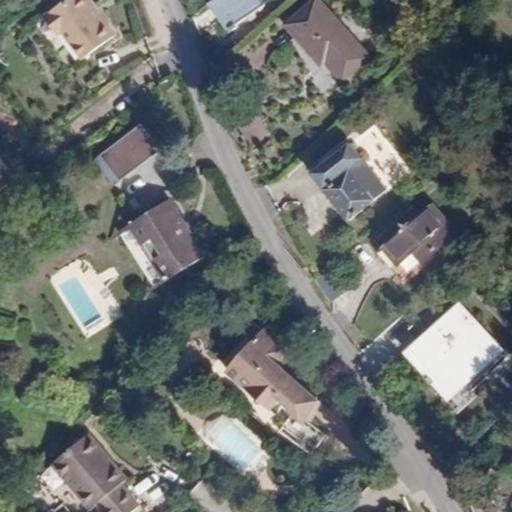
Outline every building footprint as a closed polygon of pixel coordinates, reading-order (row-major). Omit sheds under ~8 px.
[(103,8),(97,0),(71,0),(44,20),(78,68),(126,32),(107,5),(103,8)] [(221,0),(238,24),(270,1),(269,0),(221,0)] [(325,65),(336,82),(367,61),(325,0),(313,0),(286,18),(317,63),(325,57),(328,61),(325,65)] [(93,158),(113,183),(160,148),(140,122),(93,158)] [(356,143),(321,173),(331,185),(357,163),(382,193),(356,215),(358,217),(394,187),(356,143)] [(0,172),(8,167),(3,159),(0,161),(0,160),(0,172)] [(357,163),(331,185),(356,215),(382,193),(357,163)] [(0,172),(0,190),(16,178),(8,167),(0,172)] [(127,222),(164,279),(212,247),(175,190),(127,222)] [(438,193),(398,231),(392,236),(407,252),(421,238),(431,249),(462,219),(438,193)] [(462,291),(431,320),(443,333),(422,353),(457,393),(510,347),(462,291)] [(0,331),(29,335),(30,320),(0,314),(0,331)] [(310,416),(315,409),(327,396),(285,361),(294,344),(281,338),(270,325),(235,367),(277,402),(289,388),(303,400),(308,403),(303,409),(310,416)] [(336,424),(315,409),(310,416),(303,409),(308,403),(303,400),(289,421),(323,443),(336,424)] [(123,484),(86,440),(54,466),(93,510),(91,511),(133,511),(135,511),(118,489),(123,484)]
